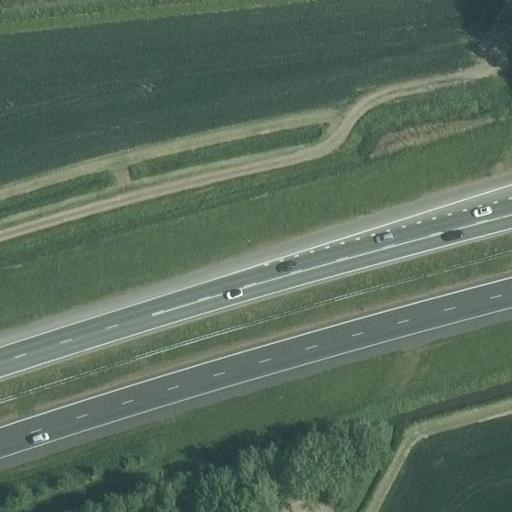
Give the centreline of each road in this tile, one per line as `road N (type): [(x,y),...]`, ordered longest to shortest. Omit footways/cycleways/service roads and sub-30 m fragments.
road 1 (track): [(0,245),(334,152),(362,114),(393,96),(474,80),(502,69),(511,50)]
road 2 (motorway): [(0,449),(511,292)]
road 3 (motorway): [(511,217),(362,256),(0,372)]
